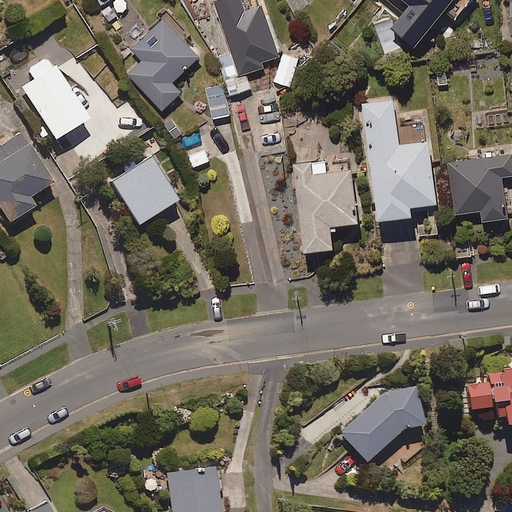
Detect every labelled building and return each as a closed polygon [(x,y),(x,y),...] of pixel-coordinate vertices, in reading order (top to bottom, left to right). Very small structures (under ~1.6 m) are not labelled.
[(282,59),(267,5),(248,10),(244,0),(227,0),(216,3),(226,40),(216,43),(227,82),(268,70),(266,64),(282,59)] [(388,0),(408,16),(396,31),(419,51),(451,14),(459,21),(476,0),(388,0)] [(189,34),(171,14),(131,50),(143,64),(130,75),(164,113),(184,95),(175,85),(203,60),(184,39),(189,34)] [(354,37),(340,27),(326,45),(339,55),(354,37)] [(301,61),(291,58),(279,68),(274,83),(292,89),(301,61)] [(91,124),(50,59),(29,72),(35,82),(23,90),(58,145),(91,124)] [(252,91),(248,76),(228,82),(232,97),(252,91)] [(224,86),(206,90),(214,120),(231,116),(224,86)] [(397,115),(394,93),(363,97),(377,210),(412,206),(410,195),(437,191),(427,111),(397,115)] [(56,189),(21,133),(0,146),(0,210),(11,228),(38,212),(33,203),(56,189)] [(511,167),(511,147),(449,156),(456,208),(482,204),(483,215),(508,211),(502,169),(511,167)] [(176,192),(149,151),(110,176),(137,218),(176,192)] [(326,165),(326,159),(294,161),(299,240),(333,238),(331,214),(357,212),(354,164),(326,165)] [(438,229),(435,210),(419,212),(421,232),(438,229)] [(511,358),(487,360),(488,379),(466,381),(468,414),(511,411),(511,358)] [(415,385),(403,385),(382,391),(340,429),(364,456),(405,419),(409,421),(424,418),(415,385)] [(220,511),(214,461),(165,468),(170,511),(220,511)] [(53,511),(46,500),(31,509),(32,511),(53,511)]
